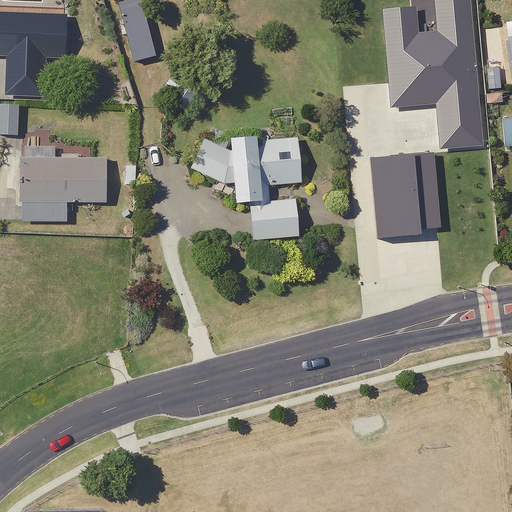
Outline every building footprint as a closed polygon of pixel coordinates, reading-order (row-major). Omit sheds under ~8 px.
[(95,36),(89,0),(55,0),(62,41),(95,36)] [(197,97),(172,78),(161,93),(185,112),(197,97)] [(0,191),(14,191),(14,160),(14,133),(0,133),(0,191)] [(271,185),(299,185),(298,140),(233,141),(234,153),(205,138),(190,166),(234,190),(235,208),(252,208),(252,243),(300,242),(299,201),(272,202),(271,185)] [(62,161),(61,146),(27,146),(27,162),(22,162),(24,223),(68,222),(68,205),(108,204),(107,160),(62,161)]
